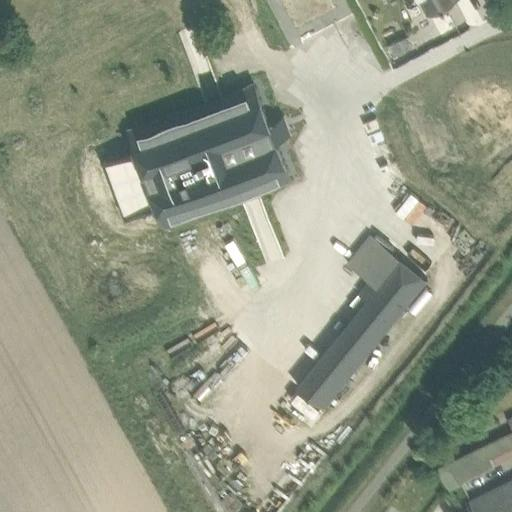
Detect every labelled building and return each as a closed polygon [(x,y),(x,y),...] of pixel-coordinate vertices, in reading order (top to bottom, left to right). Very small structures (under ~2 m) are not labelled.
[(334,0),(280,0),(296,28),(338,6),(334,0)] [(422,0),(429,12),(442,5),(443,7),(446,5),(446,4),(452,0),(422,0)] [(434,17),(441,33),(461,25),(454,8),(434,17)] [(399,38),(389,44),(395,55),(405,49),(399,38)] [(511,85),(502,66),(449,95),(458,112),(479,100),(492,124),(472,151),(491,165),(511,137),(509,136),(511,134),(511,85)] [(135,149),(104,161),(125,217),(157,205),(162,220),(290,172),(277,138),(276,137),(271,121),(270,119),(257,86),(130,134),(135,149)] [(377,286),(297,384),(324,406),(427,278),(402,258),(371,233),(347,262),(377,286)] [(453,270),(467,254),(449,239),(435,255),(453,270)] [(231,327),(264,290),(243,272),(210,309),(231,327)] [(511,429),(435,467),(450,486),(460,481),(461,482),(483,473),(511,458),(511,417),(510,418),(511,421),(511,429)] [(511,511),(511,477),(491,488),(483,473),(461,482),(470,500),(468,501),(473,511),(511,511)]
